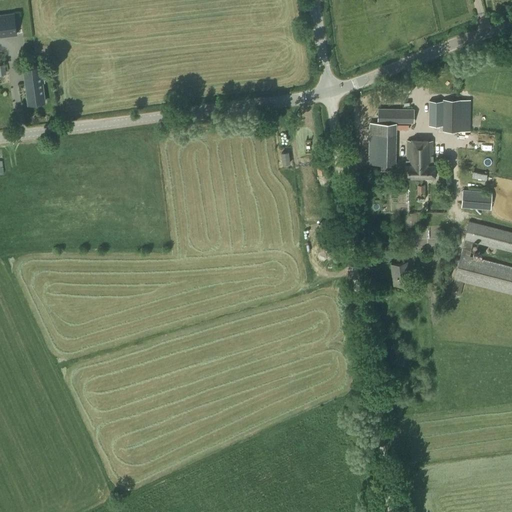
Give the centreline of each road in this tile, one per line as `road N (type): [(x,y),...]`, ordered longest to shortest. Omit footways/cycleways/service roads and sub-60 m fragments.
road 1 (track): [(392,511),(329,93)]
road 2 (unclassified): [(0,139),(329,93)]
road 3 (unclassified): [(511,25),(329,93)]
